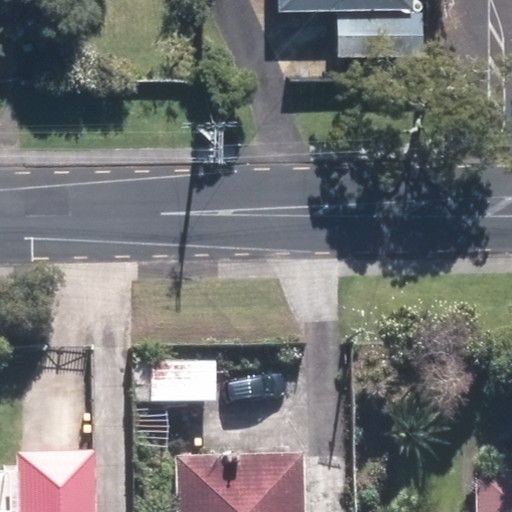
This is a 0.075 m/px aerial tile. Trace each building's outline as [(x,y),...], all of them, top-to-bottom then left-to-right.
[(339,11),(340,47),(407,44),(406,8),(339,11)] [(137,361),(136,400),(214,403),(216,364),(137,361)] [(307,511),(307,454),(182,456),(183,511),(307,511)] [(26,511),(100,511),(99,455),(26,455),(26,511)] [(511,511),(511,471),(482,472),(483,511),(511,511)]
